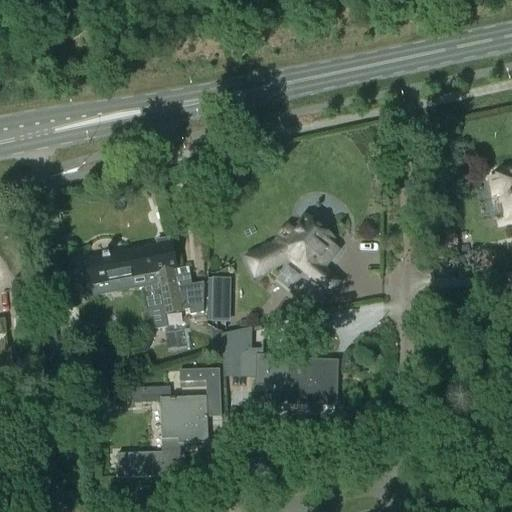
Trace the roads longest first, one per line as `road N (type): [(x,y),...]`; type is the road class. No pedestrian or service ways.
road 1 (primary): [(0,138),(511,34)]
road 2 (residential): [(275,511),(363,487),(394,491)]
